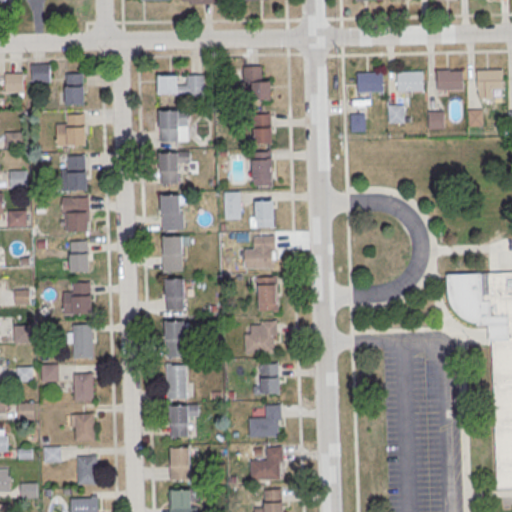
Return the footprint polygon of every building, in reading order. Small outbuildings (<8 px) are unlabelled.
[(50,82),(50,63),(32,63),(32,82),(50,82)] [(244,67),(263,67),(263,82),(271,82),(271,101),(252,102),(252,86),(244,86),(244,67)] [(463,71),(464,90),(438,91),(437,72),(463,71)] [(503,71),(503,90),(477,90),(477,71),(503,71)] [(24,92),(24,73),(5,73),(5,92),(24,92)] [(424,73),(424,92),(398,92),(398,73),(424,73)] [(66,75),(84,74),(84,87),(86,87),(87,107),(67,107),(66,75)] [(384,74),(384,93),(358,94),(358,75),(384,74)] [(158,75),(158,94),(204,94),(204,75),(186,75),(186,84),(178,84),(178,75),(158,75)] [(389,107),(404,107),(404,124),(389,124),(389,107)] [(469,111),(484,110),(484,128),(469,128),(469,111)] [(160,112),(188,111),(189,142),(161,143),(160,112)] [(253,114),(271,113),(272,126),(273,126),(274,146),(254,147),(253,114)] [(430,113),(444,113),(445,130),(430,130),(430,113)] [(67,114),(85,114),(86,127),(88,127),(88,147),(68,147),(67,114)] [(351,116),(365,115),(366,133),(351,133),(351,116)] [(5,132),(5,147),(22,147),(22,132),(5,132)] [(253,153),(271,153),(271,166),(273,166),(274,185),(254,186),(253,153)] [(160,154),(180,154),(181,187),(161,187),(160,154)] [(68,157),(86,156),(87,172),(89,172),(89,191),(69,192),(68,157)] [(10,188),(27,188),(27,170),(10,170),(10,188)] [(225,193),(241,193),(241,220),(225,220),(225,193)] [(162,197),(182,197),(183,230),(163,230),(162,197)] [(69,200),(87,200),(88,213),(90,213),(90,233),(70,233),(69,200)] [(251,227),(273,227),(273,201),(251,201),(251,227)] [(27,210),(8,210),(8,226),(27,225),(27,210)] [(254,238),(276,237),(277,252),(273,253),(274,269),(245,270),(244,251),(255,250),(254,238)] [(163,239),(183,238),(184,271),(164,272),(163,239)] [(71,242),(89,241),(89,255),(91,254),(91,274),(72,275),(71,242)] [(511,269),(446,273),(448,292),(457,313),(478,322),(478,327),(488,325),(497,487),(511,486),(511,269)] [(259,279),(277,279),(277,292),(279,292),(280,311),(260,312),(259,279)] [(166,280),(186,280),(187,313),(167,314),(166,280)] [(73,284),(91,284),(92,297),(93,297),(94,316),(74,317),(73,284)] [(16,302),(29,302),(29,290),(16,290),(16,302)] [(262,322),(278,322),(278,337),(275,337),(275,353),(246,354),(246,335),(251,335),(251,326),(262,326),(262,322)] [(166,324),(186,323),(187,356),(167,357),(166,324)] [(32,342),(32,325),(13,325),(13,342),(32,342)] [(74,326),(93,326),(94,359),(75,359),(74,326)] [(58,381),(58,363),(41,363),(41,381),(58,381)] [(261,365),(279,364),(280,377),(281,377),(282,397),(262,398),(261,365)] [(33,382),(33,366),(16,366),(16,382),(33,382)] [(167,367),(187,366),(188,399),(168,400),(167,367)] [(75,375),(94,374),(95,402),(75,402),(75,375)] [(0,414),(8,414),(7,398),(0,398),(0,414)] [(34,418),(34,402),(18,402),(18,418),(34,418)] [(198,404),(170,404),(170,436),(188,436),(188,414),(198,414),(198,404)] [(266,406),(282,406),(282,421),(279,421),(279,437),(251,438),(250,419),(267,419),(266,406)] [(76,416),(96,415),(97,442),(77,443),(76,416)] [(0,452),(9,452),(9,436),(0,436),(0,452)] [(60,461),(60,446),(44,446),(44,461),(60,461)] [(268,449),(283,448),(284,463),(280,463),(281,480),(252,480),(251,462),(268,461),(268,449)] [(170,454),(190,454),(191,481),(171,482),(170,454)] [(79,458),(98,458),(99,485),(79,486),(79,458)] [(0,467),(0,493),(12,493),(12,467),(0,467)] [(21,497),(38,497),(38,482),(21,482),(21,497)] [(169,511),(195,511),(195,489),(170,489),(169,511)] [(266,511),(266,496),(285,495),(285,511),(266,511)] [(97,511),(98,497),(70,497),(69,511),(97,511)]
